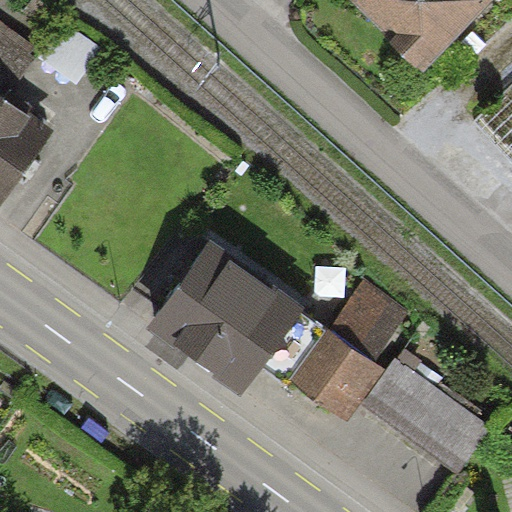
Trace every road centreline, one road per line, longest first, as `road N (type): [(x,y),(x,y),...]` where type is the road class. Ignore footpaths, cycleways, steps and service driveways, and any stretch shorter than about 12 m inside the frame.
road 1 (residential): [(225,0),(511,255)]
road 2 (secondary): [(297,511),(0,292)]
